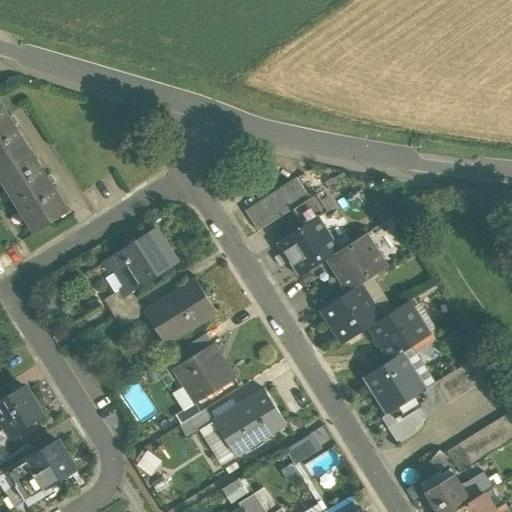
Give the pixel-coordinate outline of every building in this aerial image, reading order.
[(0,105),(0,170),(29,152),(0,105)] [(29,152),(0,170),(0,175),(36,232),(67,212),(29,152)] [(310,199),(297,179),(286,186),(299,206),(310,199)] [(299,206),(286,186),(276,192),(289,212),(293,210),(299,206)] [(289,212),(276,192),(266,198),(279,218),(289,212)] [(299,206),(293,210),(303,226),(318,217),(319,218),(328,213),(316,195),(299,206)] [(279,218),(266,198),(256,205),(269,225),(279,218)] [(256,205),(245,211),(258,232),(269,225),(256,205)] [(303,226),(278,243),(299,276),(326,259),(339,251),(319,218),(318,217),(303,226)] [(155,229),(108,258),(125,286),(129,292),(130,292),(176,262),(155,229)] [(339,251),(326,259),(347,293),(361,285),(388,268),(367,234),(339,251)] [(195,279),(144,311),(165,344),(216,313),(195,279)] [(347,293),(320,310),(342,344),(368,327),(382,318),(361,285),(347,293)] [(125,286),(104,300),(114,316),(137,302),(130,292),(129,292),(125,286)] [(382,318),(368,327),(390,361),(403,352),(430,335),(409,301),(382,318)] [(137,302),(114,316),(121,327),(143,313),(137,302)] [(212,343),(173,367),(196,403),(234,379),(212,343)] [(390,361),(363,378),(386,414),(426,389),(403,352),(390,361)] [(497,373),(485,353),(474,359),(487,380),(497,373)] [(487,380),(474,359),(464,366),(477,386),(487,380)] [(464,366),(454,372),(466,392),(477,386),(464,366)] [(454,372),(444,378),(456,399),(466,392),(454,372)] [(444,378),(433,385),(446,405),(456,399),(444,378)] [(0,400),(0,412),(3,418),(2,419),(12,434),(42,416),(32,400),(31,401),(23,387),(0,400)] [(213,421),(213,422),(225,441),(235,457),(286,425),(264,389),(213,421)] [(205,409),(179,425),(188,439),(213,422),(213,421),(205,409)] [(511,439),(511,419),(508,413),(498,420),(511,440),(511,439)] [(511,440),(498,420),(488,426),(500,446),(511,440)] [(500,446),(488,426),(478,432),(490,453),(500,446)] [(478,432),(467,439),(480,459),(490,453),(478,432)] [(313,433),(285,448),(293,463),(321,448),(313,433)] [(480,459),(467,439),(457,445),(470,465),(480,459)] [(225,441),(212,450),(221,465),(235,457),(225,441)] [(36,454),(27,460),(27,461),(29,460),(37,473),(35,473),(45,489),(75,470),(66,455),(64,456),(56,442),(36,454)] [(29,444),(0,462),(0,472),(3,477),(9,473),(17,468),(16,468),(27,461),(27,460),(36,454),(29,444)] [(0,446),(0,458),(9,456),(5,445),(0,446)] [(470,465),(457,445),(447,452),(459,472),(470,465)] [(136,464),(152,474),(162,458),(146,448),(136,464)] [(27,461),(16,468),(17,468),(9,473),(16,485),(15,486),(24,501),(45,489),(35,473),(37,473),(29,460),(27,461)] [(454,474),(424,493),(436,511),(454,511),(471,502),(471,501),(470,500),(492,486),(483,472),(461,485),(454,474)] [(241,478),(223,485),(229,501),(247,494),(241,478)] [(265,511),(254,493),(238,503),(241,508),(242,508),(244,511),(265,511)] [(471,502),(454,511),(493,511),(495,511),(494,510),(484,493),(471,501),(471,502)] [(357,511),(358,511),(350,497),(326,511),(357,511)] [(494,510),(495,511),(493,511),(510,511),(505,503),(494,510)]
